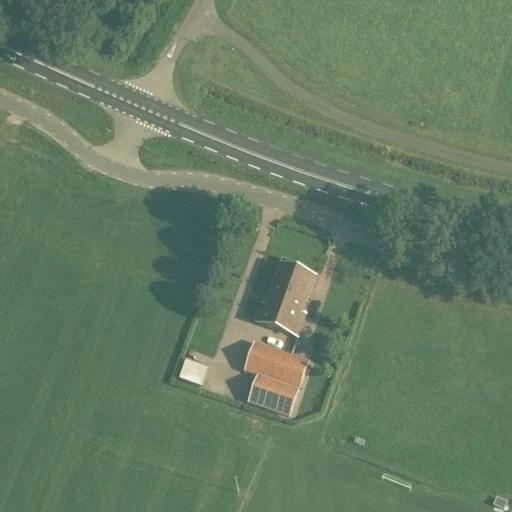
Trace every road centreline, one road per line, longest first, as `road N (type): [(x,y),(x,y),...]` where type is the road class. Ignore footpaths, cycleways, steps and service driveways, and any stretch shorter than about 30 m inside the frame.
road 1 (unclassified): [(511,283),(467,276),(222,185),(118,171)]
road 2 (primary): [(511,231),(322,177),(149,108)]
road 3 (unclassified): [(199,16),(318,106),(421,152),(511,172)]
road 4 (primary): [(149,108),(0,43)]
road 5 (unclassified): [(118,171),(0,99)]
